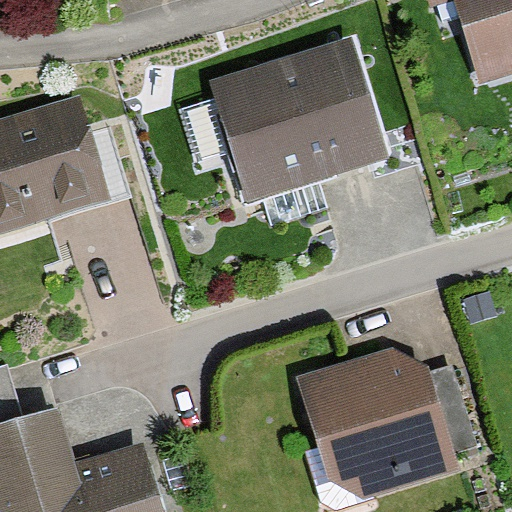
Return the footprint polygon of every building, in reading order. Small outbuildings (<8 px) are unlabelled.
[(511,0),(445,0),(474,82),(511,68),(511,0)] [(356,47),(219,92),(251,188),(388,143),(356,47)] [(76,94),(0,118),(0,223),(107,189),(76,94)] [(429,343),(307,378),(334,474),(457,439),(429,343)] [(61,410),(0,426),(0,507),(1,511),(154,511),(136,446),(76,462),(61,410)]
